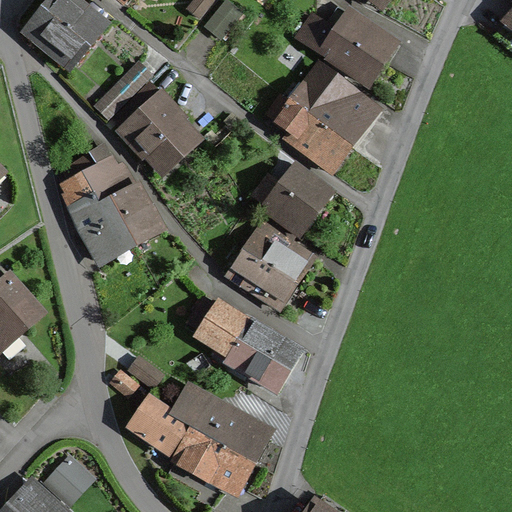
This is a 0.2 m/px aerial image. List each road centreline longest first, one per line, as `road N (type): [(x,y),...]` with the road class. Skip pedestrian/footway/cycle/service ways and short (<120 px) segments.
road 1 (residential): [(325,350),(233,296),(109,139),(0,25)]
road 2 (residential): [(97,396),(0,26)]
road 3 (residential): [(97,0),(373,213)]
road 4 (unclassified): [(271,511),(325,350)]
road 5 (unclassified): [(373,213),(433,56)]
road 6 (unclassified): [(325,350),(373,213)]
road 7 (residential): [(156,511),(112,444),(97,396)]
road 8 (residential): [(0,479),(55,419),(97,396)]
